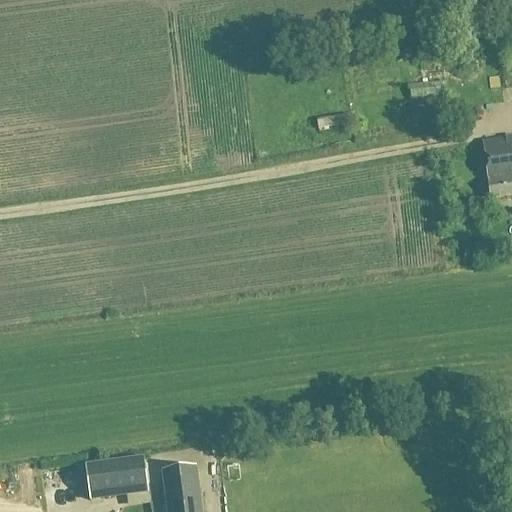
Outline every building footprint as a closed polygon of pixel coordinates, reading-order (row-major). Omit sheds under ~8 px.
[(402,73),(385,73),(386,107),(403,106),(402,73)] [(317,132),(350,127),(348,116),(315,121),(317,132)] [(511,139),(482,144),(490,200),(511,196),(511,139)] [(86,468),(90,502),(146,495),(142,460),(86,468)] [(201,511),(196,469),(161,474),(166,511),(201,511)]
